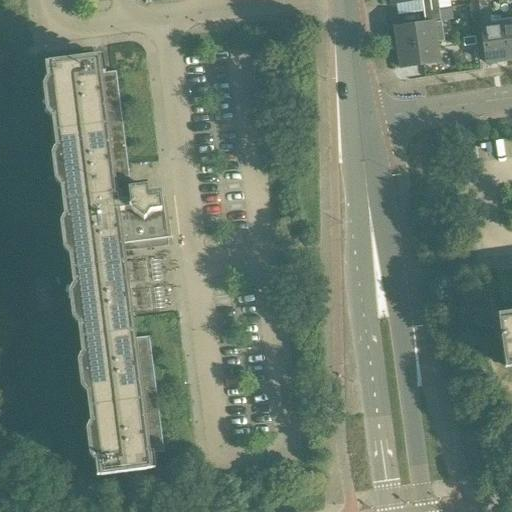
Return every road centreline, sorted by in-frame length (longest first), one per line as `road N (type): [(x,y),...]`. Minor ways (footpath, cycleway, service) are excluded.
road 1 (unclassified): [(424,511),(385,230),(367,195)]
road 2 (unclassified): [(367,195),(357,231),(389,511)]
road 3 (residential): [(52,27),(275,0)]
road 4 (residential): [(358,120),(511,98)]
